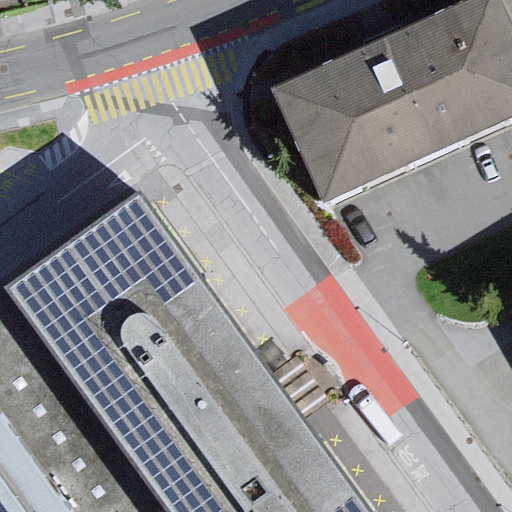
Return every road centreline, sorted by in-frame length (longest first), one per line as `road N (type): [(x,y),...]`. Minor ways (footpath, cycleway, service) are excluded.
road 1 (residential): [(151,32),(181,118),(464,511)]
road 2 (unknown): [(0,241),(181,118)]
road 3 (residential): [(151,32),(0,74)]
